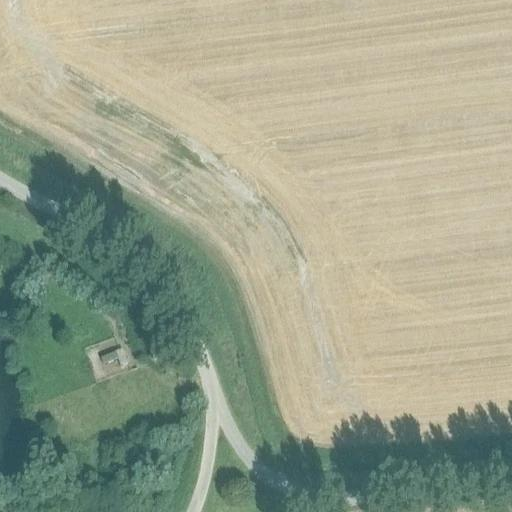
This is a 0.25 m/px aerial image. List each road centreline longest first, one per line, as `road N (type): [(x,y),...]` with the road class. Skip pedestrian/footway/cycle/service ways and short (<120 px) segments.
road 1 (unclassified): [(213,401),(175,294),(121,241),(0,177)]
road 2 (unclassified): [(328,503),(511,486)]
road 3 (unclassified): [(328,503),(260,470),(213,401)]
